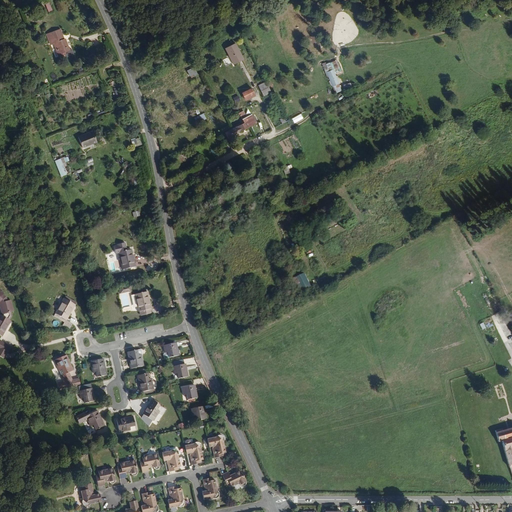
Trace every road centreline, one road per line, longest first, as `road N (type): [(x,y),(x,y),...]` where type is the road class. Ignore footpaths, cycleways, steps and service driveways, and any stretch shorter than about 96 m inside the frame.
road 1 (secondary): [(191,327),(150,138),(98,0)]
road 2 (tertiary): [(511,499),(270,501)]
road 3 (secondary): [(270,501),(191,327)]
